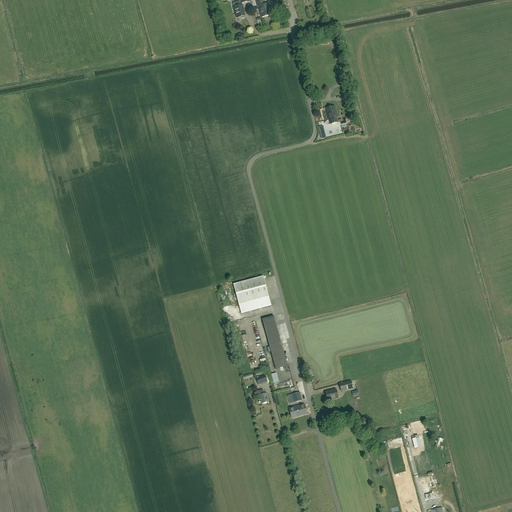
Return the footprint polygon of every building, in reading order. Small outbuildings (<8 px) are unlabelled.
[(255,0),(258,7),(259,7),(262,18),(271,15),(268,4),(264,5),(262,0),(255,0)] [(237,18),(240,17),(241,18),(242,19),(243,19),(244,18),(245,17),(245,16),(243,10),(242,6),(234,8),(236,15),(236,14),(237,18)] [(344,101),(350,100),(347,90),(341,92),(344,101)] [(337,119),(339,119),(336,108),(327,110),(330,122),(331,121),(333,125),(338,124),(337,119)] [(234,285),(240,305),(269,297),(264,277),(234,285)] [(277,370),(288,367),(275,317),(263,320),(277,370)] [(258,385),(267,382),(265,375),(256,379),(258,385)] [(339,384),(340,387),(341,392),(353,389),(351,381),(339,384)] [(325,392),(326,396),(327,401),(338,398),(336,389),(325,392)] [(259,400),(261,400),(262,404),(269,402),(267,393),(264,394),(263,390),(256,392),(259,400)] [(299,393),(291,395),(293,403),(302,401),(299,393)] [(292,418),(307,414),(304,405),(289,409),(292,418)]
